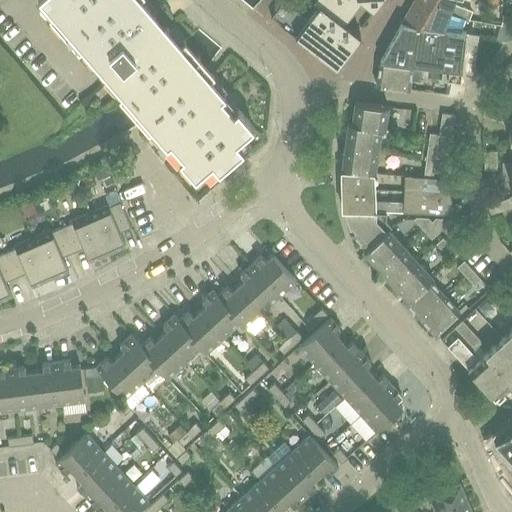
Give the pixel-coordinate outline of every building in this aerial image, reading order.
[(40,0),(52,13),(48,16),(50,18),(63,32),(64,34),(77,49),(78,51),(82,47),(95,63),(108,77),(109,78),(122,93),(118,97),(120,98),(133,113),(134,115),(141,123),(147,129),(148,131),(152,128),(165,143),(166,144),(170,141),(183,156),(179,160),(194,177),(204,169),(211,162),(218,170),(243,149),(236,141),(244,134),(253,126),(238,109),(234,112),(221,97),(225,94),(224,92),(211,77),(214,74),(213,72),(209,68),(207,66),(200,58),(198,56),(186,41),(184,39),(181,43),(167,27),(166,26),(164,24),(156,15),(154,11),(143,0),(40,0)] [(360,2),(372,11),(373,12),(382,0),(313,0),(313,1),(318,4),(308,18),(284,0),(283,0),(271,17),(336,67),(360,35),(344,23),(360,2)] [(413,0),(401,22),(440,30),(446,19),(464,27),(472,10),(452,2),(453,0),(413,0)] [(379,60),(456,70),(461,71),(465,33),(440,30),(401,22),(379,60)] [(465,33),(461,71),(456,70),(454,83),(467,85),(468,77),(473,77),(479,35),(465,33)] [(376,84),(409,89),(412,66),(380,61),(376,84)] [(443,69),(441,81),(451,82),(452,70),(443,69)] [(385,128),(388,106),(355,101),(352,123),(348,122),(348,123),(385,128)] [(485,107),(483,116),(493,119),(506,123),(509,115),(485,107)] [(439,134),(436,157),(434,172),(435,172),(447,173),(455,115),(442,113),(439,134)] [(348,123),(344,145),(378,149),(381,128),(385,129),(385,128),(348,123)] [(457,337),(447,346),(468,368),(468,369),(499,403),(506,396),(501,391),(511,381),(511,124),(508,137),(511,138),(511,327),(485,352),(481,356),(478,359),(457,337)] [(429,133),(424,177),(434,178),(435,172),(434,172),(436,157),(439,134),(429,133)] [(344,145),(341,167),(375,171),(378,149),(344,145)] [(494,151),(484,151),(484,170),(497,169),(496,150),(494,151)] [(374,193),(373,172),(341,170),(342,191),(374,193)] [(434,178),(424,177),(404,175),(403,193),(450,196),(446,176),(435,178),(434,178)] [(343,209),(403,211),(403,201),(375,200),(374,193),(342,191),(343,209)] [(403,193),(403,201),(403,211),(446,213),(449,213),(454,214),(450,196),(403,193)] [(486,207),(489,214),(511,204),(509,197),(486,207)] [(131,227),(120,202),(109,207),(108,205),(90,212),(108,253),(126,246),(120,232),(131,227)] [(363,251),(390,226),(386,222),(387,213),(344,211),(349,227),(352,226),(355,230),(352,232),(366,248),(363,251)] [(108,253),(90,212),(72,220),(73,222),(62,227),(73,251),(83,247),(90,261),(108,253)] [(414,219),(421,227),(430,219),(429,217),(416,217),(414,219)] [(431,239),(438,233),(449,223),(449,218),(436,217),(432,221),(430,219),(421,227),(431,239)] [(390,226),(363,251),(378,267),(402,245),(388,230),(391,227),(390,226)] [(33,237),(50,278),(69,271),(62,256),(73,251),(62,227),(52,231),(51,229),(33,237)] [(5,252),(15,277),(26,272),(32,286),(50,278),(33,237),(14,245),(15,247),(5,252)] [(442,237),(436,244),(445,254),(452,248),(442,237)] [(402,245),(378,267),(393,283),(417,261),(402,245)] [(0,300),(11,295),(5,281),(15,277),(5,252),(0,253),(0,300)] [(279,295),(296,280),(273,254),(266,260),(261,255),(251,264),(279,295)] [(472,269),(464,260),(457,267),(465,276),(472,269)] [(417,261),(393,283),(407,299),(405,301),(405,302),(432,277),(417,261)] [(262,311),(279,295),(251,264),(240,274),(245,279),(239,285),(262,311)] [(472,269),(465,276),(474,285),(481,278),(472,269)] [(432,277),(405,302),(420,318),(445,295),(431,280),(433,278),(432,277)] [(245,326),(262,311),(239,285),(232,291),(227,285),(218,294),(213,288),(212,289),(245,326)] [(244,328),(245,326),(212,289),(201,299),(206,304),(200,310),(224,336),(239,322),(244,328)] [(511,314),(511,307),(496,290),(489,296),(509,318),(511,314)] [(445,295),(420,318),(435,333),(459,311),(445,295)] [(327,314),(322,307),(312,316),(318,322),(327,314)] [(207,352),(224,336),(200,310),(194,316),(189,311),(179,319),(175,314),(173,315),(207,352)] [(205,353),(207,352),(173,315),(163,325),(168,330),(161,336),(185,362),(201,348),(205,353)] [(299,346),(314,363),(340,339),(335,333),(340,328),(330,317),(299,346)] [(462,321),(455,327),(475,348),(482,342),(462,321)] [(297,330),(288,338),(293,345),(303,336),(297,330)] [(168,377),(185,362),(161,336),(155,342),(150,336),(141,345),(131,334),(130,335),(158,367),(168,377)] [(141,382),(158,367),(130,335),(120,345),(124,350),(118,356),(141,382)] [(284,353),(293,345),(288,338),(278,347),(284,353)] [(314,363),(330,380),(361,351),(352,341),(347,346),(340,339),(314,363)] [(330,380),(345,397),(371,373),(366,366),(371,362),(361,351),(330,380)] [(107,356),(96,366),(103,374),(124,398),(141,382),(118,356),(112,362),(107,356)] [(56,361),(62,403),(85,400),(80,365),(71,366),(70,359),(56,361)] [(264,360),(253,369),(259,375),(269,366),(264,360)] [(34,371),(39,406),(62,403),(56,361),(42,363),(43,370),(34,371)] [(11,367),(16,409),(39,406),(34,371),(26,372),(25,365),(11,367)] [(96,366),(85,368),(85,374),(86,376),(103,374),(96,366)] [(0,411),(16,409),(11,367),(0,368),(0,411)] [(250,384),(259,375),(253,369),(244,377),(250,384)] [(345,397),(361,414),(392,385),(383,374),(377,379),(371,373),(345,397)] [(268,388),(276,397),(283,391),(275,382),(268,388)] [(377,431),(388,420),(402,407),(396,400),(402,395),(392,385),(361,414),(377,431)] [(244,396),(250,402),(259,393),(253,387),(244,396)] [(230,391),(220,400),(226,406),(236,397),(230,391)] [(292,401),(283,391),(276,397),(285,407),(292,401)] [(250,402),(244,396),(234,405),(240,411),(250,402)] [(133,407),(124,398),(116,405),(125,414),(133,407)] [(217,414),(226,406),(220,400),(211,408),(217,414)] [(302,419),(310,429),(317,423),(308,413),(302,419)] [(210,427),(216,433),(226,424),(220,418),(210,427)] [(186,431),(192,437),(202,428),(196,422),(186,431)] [(326,432),(317,423),(310,429),(319,438),(326,432)] [(511,425),(494,441),(511,459),(511,458),(511,425)] [(145,441),(151,436),(142,426),(136,432),(145,441)] [(216,433),(210,427),(201,435),(206,442),(216,433)] [(183,445),(192,437),(186,431),(177,439),(183,445)] [(59,458),(55,461),(65,472),(70,467),(76,473),(102,450),(86,432),(65,452),(59,458)] [(21,444),(34,443),(32,434),(20,436),(21,444)] [(310,434),(293,450),(316,476),(323,470),(327,476),(338,466),(310,434)] [(21,444),(20,436),(7,437),(8,446),(21,444)] [(151,436),(145,441),(153,450),(159,444),(151,436)] [(56,443),(50,448),(59,458),(65,452),(56,443)] [(341,463),(348,457),(339,447),(333,453),(341,463)] [(186,449),(177,457),(183,464),(192,456),(186,449)] [(102,450),(76,473),(82,480),(76,485),(86,495),(117,467),(102,450)] [(310,482),(316,476),(293,450),(276,465),(304,496),(314,487),(310,482)] [(174,460),(167,466),(175,475),(182,469),(174,460)] [(294,506),(304,496),(276,465),(259,481),(283,507),(289,501),(294,506)] [(101,501),(107,507),(133,484),(117,467),(86,495),(95,506),(101,501)] [(187,472),(179,479),(184,485),(192,478),(187,472)] [(276,511),(283,507),(259,481),(242,496),(256,511),(276,511)] [(133,484),(107,507),(110,511),(135,511),(148,500),(133,484)] [(439,511),(467,500),(460,484),(429,495),(436,511),(439,511)] [(154,502),(160,508),(169,499),(163,493),(154,502)] [(256,511),(242,496),(225,511),(256,511)] [(472,511),(467,500),(439,511),(472,511)] [(146,511),(155,511),(160,508),(154,502),(145,510),(146,511)]
